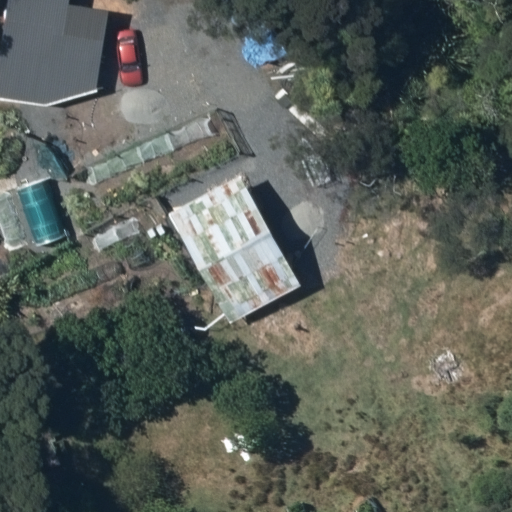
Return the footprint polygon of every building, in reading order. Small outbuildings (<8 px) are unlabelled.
[(27,0),(13,84),(92,97),(100,53),(57,44),(65,0),(27,0)] [(172,212),(230,321),(306,282),(248,172),(172,212)] [(77,178),(0,221),(0,229),(33,288),(114,242),(77,178)] [(511,341),(432,368),(445,410),(511,388),(511,341)] [(511,433),(472,442),(482,488),(511,481),(511,433)]
